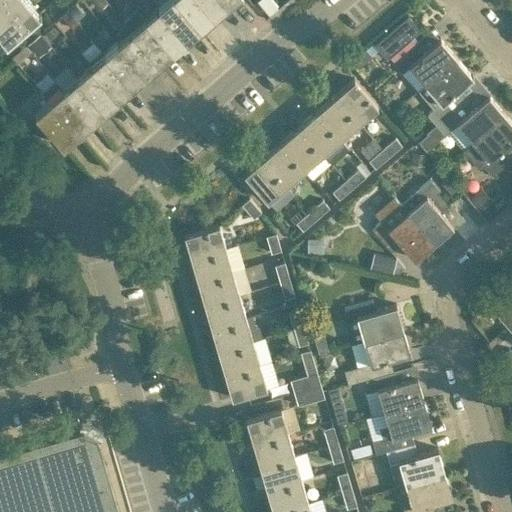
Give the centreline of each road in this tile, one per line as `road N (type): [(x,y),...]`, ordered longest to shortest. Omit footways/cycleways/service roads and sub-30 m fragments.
road 1 (unclassified): [(83,216),(288,31),(340,0)]
road 2 (residential): [(504,511),(442,309),(454,281),(511,233)]
road 3 (unclassified): [(167,511),(83,216)]
